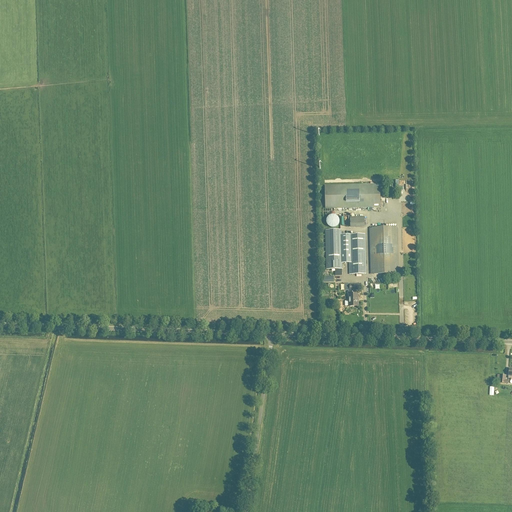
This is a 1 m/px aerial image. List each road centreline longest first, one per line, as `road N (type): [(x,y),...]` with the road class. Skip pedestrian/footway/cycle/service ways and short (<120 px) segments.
road 1 (unclassified): [(271,333),(0,326)]
road 2 (unclassified): [(271,333),(511,342)]
road 3 (unclassified): [(244,511),(271,333)]
